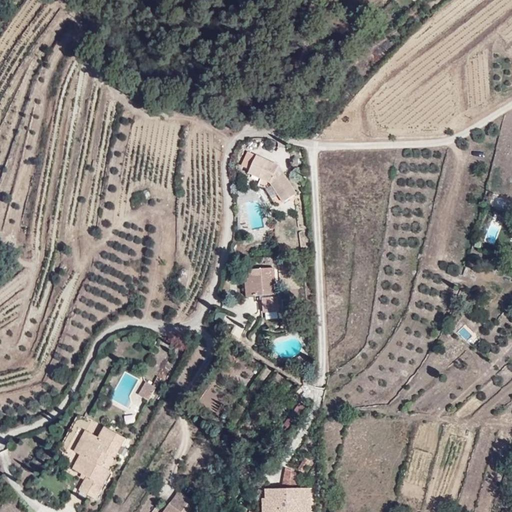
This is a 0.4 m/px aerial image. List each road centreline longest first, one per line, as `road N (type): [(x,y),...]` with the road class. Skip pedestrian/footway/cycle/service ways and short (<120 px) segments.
road 1 (unclassified): [(0,440),(62,405),(103,337),(119,326),(184,329),(199,320),(225,246),(232,142),(252,132),(313,146)]
road 2 (unclassified): [(313,146),(323,373),(284,480)]
road 3 (unclassified): [(313,146),(436,142),(511,105)]
